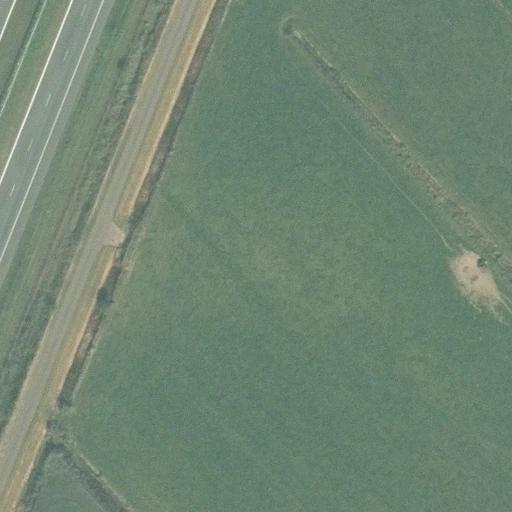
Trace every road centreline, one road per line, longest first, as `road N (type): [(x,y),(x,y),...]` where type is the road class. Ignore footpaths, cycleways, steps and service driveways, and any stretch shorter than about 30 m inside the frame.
road 1 (unclassified): [(0,478),(189,0)]
road 2 (motorway): [(0,233),(92,0)]
